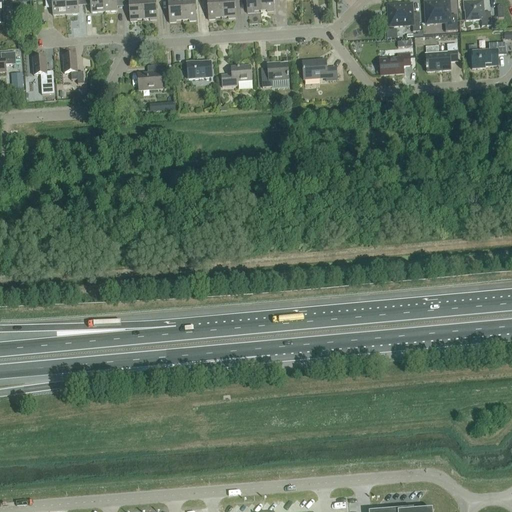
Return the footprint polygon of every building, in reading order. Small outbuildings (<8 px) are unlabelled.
[(3,5),(10,4),(10,0),(0,0),(0,25),(5,25),(3,5)] [(66,16),(64,0),(45,0),(45,4),(52,4),(53,17),(66,16)] [(78,2),(84,2),(83,0),(64,0),(66,16),(78,15),(78,2)] [(104,14),(102,0),(83,0),(84,2),(90,1),(91,15),(104,14)] [(115,0),(102,0),(104,14),(117,13),(115,0)] [(130,24),(143,23),(141,0),(135,0),(128,1),(130,24)] [(141,0),(143,23),(156,22),(154,0),(141,0)] [(169,24),(183,23),(181,0),(168,1),(169,24)] [(185,0),(181,0),(183,23),(196,22),(194,0),(185,0)] [(207,0),(209,22),(222,21),(220,0),(207,0)] [(220,0),(222,21),(235,20),(234,0),(220,0)] [(246,0),(247,15),(261,14),(260,0),(246,0)] [(260,0),(261,14),(274,13),(273,0),(260,0)] [(472,3),(463,4),(464,13),(465,13),(466,23),(481,22),(482,29),(491,29),(491,33),(498,32),(497,20),(491,21),(490,15),(484,15),(483,3),(472,4),(472,3)] [(449,4),(425,5),(426,26),(445,25),(445,34),(457,33),(456,17),(450,18),(449,4)] [(412,6),(388,8),(389,25),(389,29),(393,28),(393,29),(412,27),(413,34),(419,33),(419,24),(413,24),(412,6)] [(387,39),(397,38),(397,31),(386,31),(387,39)] [(477,47),(469,48),(469,53),(471,53),(472,71),(485,70),(485,69),(499,68),(498,57),(506,56),(505,45),(497,46),(489,46),(490,52),(478,53),(477,47)] [(450,64),(458,63),(457,46),(447,47),(448,54),(439,55),(438,48),(426,49),(427,56),(425,56),(427,74),(451,72),(450,64)] [(6,67),(16,66),(15,55),(0,56),(1,61),(0,61),(0,74),(6,74),(6,67)] [(402,68),(410,67),(409,55),(397,56),(397,60),(379,61),(380,77),(403,75),(402,68)] [(78,86),(84,86),(84,74),(77,74),(76,57),(63,58),(64,75),(71,74),(71,82),(78,82),(78,86)] [(46,59),(33,60),(34,77),(41,77),(43,96),(55,95),(53,73),(47,74),(46,59)] [(326,82),(337,82),(336,69),(327,70),(326,62),(303,64),(304,82),(326,80),(326,82)] [(188,81),(211,79),(210,63),(187,65),(188,81)] [(272,82),(289,81),(288,65),(279,66),(278,65),(268,66),(268,70),(261,70),(263,89),(272,88),(272,82)] [(160,80),(169,80),(168,66),(152,68),(153,74),(139,76),(140,92),(160,90),(160,80)] [(253,90),(252,82),(251,67),(231,69),(232,76),(221,77),(222,89),(239,87),(239,91),(253,90)] [(23,83),(12,84),(12,92),(23,91),(23,83)] [(150,113),(174,111),(174,103),(149,105),(150,113)]
